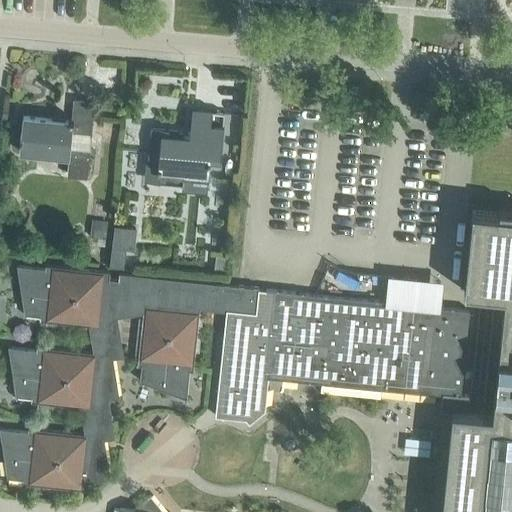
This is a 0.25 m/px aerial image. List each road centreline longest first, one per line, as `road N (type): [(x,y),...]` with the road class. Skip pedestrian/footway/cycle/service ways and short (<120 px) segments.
road 1 (residential): [(511,72),(0,27)]
road 2 (unknown): [(386,259),(424,255),(438,241),(444,66)]
road 3 (unknown): [(328,56),(311,251)]
